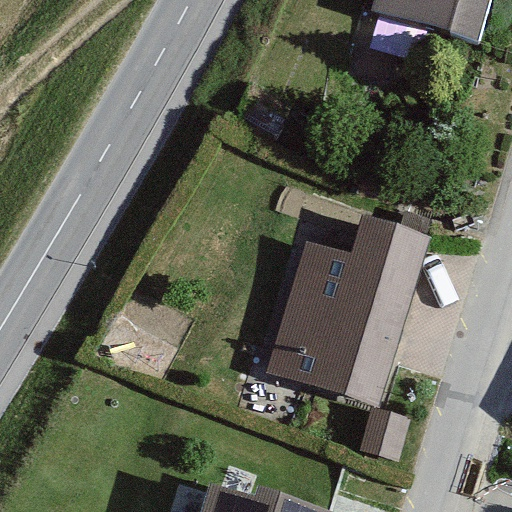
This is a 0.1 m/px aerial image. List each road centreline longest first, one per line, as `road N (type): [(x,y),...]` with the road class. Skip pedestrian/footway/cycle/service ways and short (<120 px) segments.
road 1 (tertiary): [(0,310),(177,0)]
road 2 (residential): [(511,257),(441,511)]
